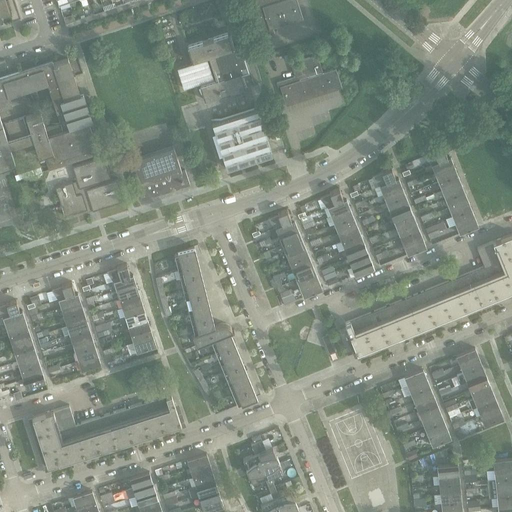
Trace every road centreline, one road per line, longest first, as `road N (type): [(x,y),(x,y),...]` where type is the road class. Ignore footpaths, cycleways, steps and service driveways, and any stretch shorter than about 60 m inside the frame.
road 1 (residential): [(211,214),(285,191),(359,153),(451,62)]
road 2 (residential): [(16,496),(286,404)]
road 3 (residential): [(255,326),(511,224)]
road 4 (residential): [(286,404),(511,311)]
road 5 (residential): [(0,284),(211,214)]
road 6 (residential): [(255,326),(211,214)]
